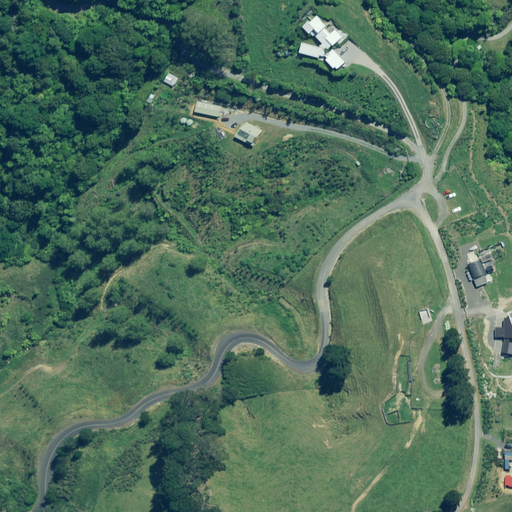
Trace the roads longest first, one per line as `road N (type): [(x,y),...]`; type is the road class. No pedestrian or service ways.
road 1 (unclassified): [(14,511),(31,495),(44,449),(77,425),(111,422),(155,390),(191,385),(219,360),(221,343),(240,332),(296,357),(316,346),(321,319),(313,292),(326,254),(369,213),(420,192)]
road 2 (track): [(452,511),(477,443),(446,243),(420,192)]
